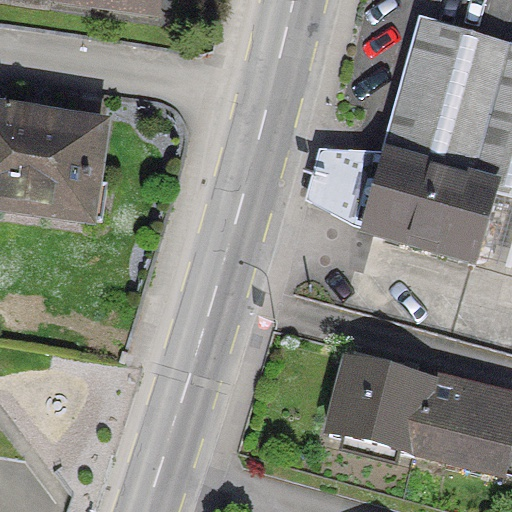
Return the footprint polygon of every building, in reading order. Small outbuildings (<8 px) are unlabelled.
[(152,20),(155,0),(48,0),(48,5),(152,20)] [(511,54),(428,31),(389,165),(382,163),(361,236),(470,267),(490,197),(511,203),(511,54)] [(0,121),(0,214),(74,225),(79,191),(89,192),(97,136),(0,121)] [(409,462),(409,460),(427,390),(428,388),(344,367),(325,441),(409,462)] [(511,421),(511,410),(427,390),(409,460),(497,482),(511,421)]
